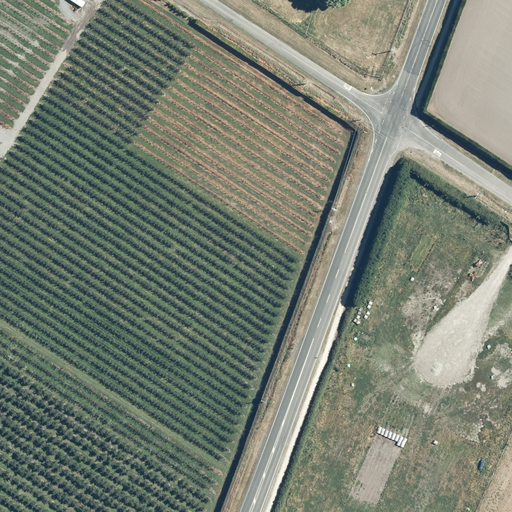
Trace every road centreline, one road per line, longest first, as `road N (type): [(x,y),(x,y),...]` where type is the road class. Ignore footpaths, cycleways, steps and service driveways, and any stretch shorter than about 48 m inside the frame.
road 1 (tertiary): [(393,120),(249,511)]
road 2 (unclassified): [(210,0),(393,120)]
road 3 (unclassified): [(393,120),(511,198)]
road 4 (tertiary): [(437,0),(393,120)]
